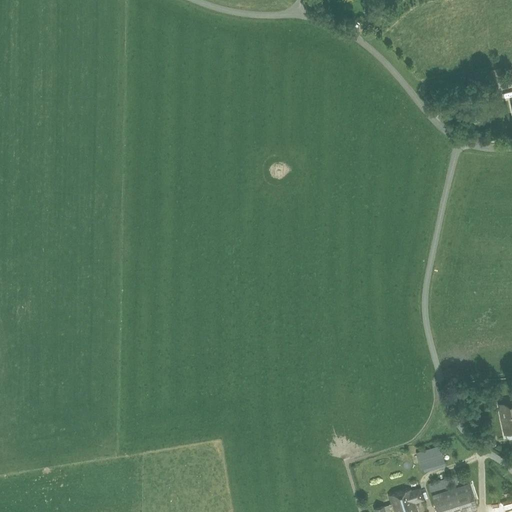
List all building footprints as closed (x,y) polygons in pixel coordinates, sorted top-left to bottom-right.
[(511,401),(499,404),(505,434),(511,432),(511,401)] [(443,432),(451,430),(448,417),(439,420),(443,432)] [(416,452),(422,472),(446,465),(440,445),(416,452)] [(144,453),(130,453),(130,479),(143,479),(144,453)] [(458,483),(456,475),(428,483),(430,491),(458,483)] [(436,511),(458,511),(476,507),(470,484),(431,495),(436,511)] [(417,511),(414,502),(423,500),(420,490),(411,492),(411,490),(389,496),(392,504),(375,509),(375,511),(417,511)]
